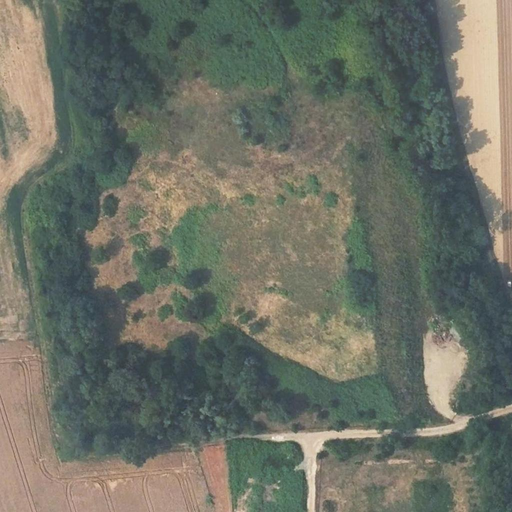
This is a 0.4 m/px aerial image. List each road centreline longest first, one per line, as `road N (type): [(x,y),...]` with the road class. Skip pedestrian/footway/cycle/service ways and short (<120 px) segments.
road 1 (track): [(313,442),(95,451),(76,439),(44,210),(62,185),(85,176),(62,0)]
road 2 (track): [(511,417),(465,435),(313,442),(309,511)]
